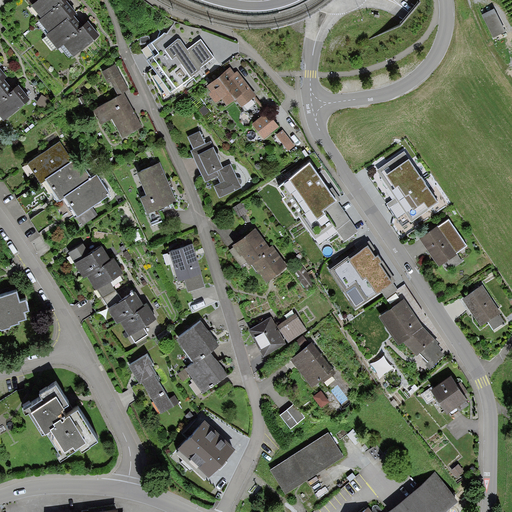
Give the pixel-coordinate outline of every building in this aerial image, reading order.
[(59,0),(39,0),(31,6),(42,19),(59,5),(62,3),(59,0)] [(42,19),(38,22),(47,34),(67,18),(69,17),(59,5),(42,19)] [(505,30),(495,14),(486,19),(496,35),(505,30)] [(47,34),(45,36),(55,48),(61,44),(77,31),(67,18),(47,34)] [(77,31),(61,44),(72,57),(94,40),(83,26),(77,31)] [(178,36),(148,57),(171,89),(216,57),(202,37),(187,48),(178,36)] [(116,65),(102,73),(116,98),(124,93),(130,90),(116,65)] [(228,66),(201,89),(214,103),(221,97),(227,103),(232,98),(241,109),(255,97),(228,66)] [(0,103),(8,97),(0,87),(0,103)] [(8,97),(0,103),(0,116),(4,121),(25,104),(14,92),(8,97)] [(116,98),(93,111),(101,127),(112,121),(123,141),(145,129),(124,93),(116,98)] [(267,115),(254,125),(265,139),(278,128),(267,115)] [(284,130),(276,135),(287,150),(295,144),(284,130)] [(194,150),(191,151),(208,185),(218,180),(221,187),(215,190),(221,200),(243,189),(231,164),(224,167),(212,141),(206,143),(200,131),(187,137),(194,150)] [(61,140),(26,164),(40,183),(45,180),(74,159),(61,140)] [(74,159),(45,180),(60,202),(63,200),(93,179),(78,157),(74,159)] [(159,164),(137,173),(146,194),(140,196),(147,213),(176,200),(159,164)] [(302,166),(280,184),(295,203),(298,201),(305,211),(311,207),(323,223),(338,212),(302,166)] [(407,169),(383,185),(403,214),(427,197),(407,169)] [(93,179),(63,200),(78,219),(91,210),(111,196),(97,176),(93,179)] [(91,210),(78,219),(83,227),(97,217),(91,210)] [(447,220),(421,237),(441,266),(456,255),(455,253),(465,246),(447,220)] [(256,232),(238,245),(253,264),(254,263),(270,250),(256,232)] [(369,242),(329,270),(356,309),(382,292),(387,299),(397,291),(392,284),(396,281),(369,242)] [(82,245),(66,255),(72,264),(88,254),(82,245)] [(88,254),(72,264),(81,279),(85,277),(113,260),(104,245),(88,254)] [(191,246),(169,252),(177,283),(184,281),(187,290),(202,286),(191,246)] [(270,250),(254,263),(268,281),(288,266),(274,248),(270,250)] [(113,260),(85,277),(93,291),(97,289),(120,275),(124,273),(115,259),(113,260)] [(120,275),(97,289),(109,309),(132,295),(120,275)] [(482,284),(462,298),(481,326),(501,312),(482,284)] [(0,328),(1,330),(12,326),(11,324),(20,321),(19,319),(27,317),(25,309),(30,308),(26,298),(20,300),(17,290),(0,294),(0,328)] [(109,309),(108,309),(117,325),(119,323),(145,308),(136,292),(132,295),(109,309)] [(404,299),(379,318),(399,346),(404,342),(417,356),(421,354),(428,362),(425,364),(430,370),(445,355),(440,351),(442,348),(437,344),(439,343),(423,327),(404,299)] [(145,308),(119,323),(128,338),(158,320),(149,305),(145,308)] [(296,314),(278,327),(289,342),(307,329),(296,314)] [(272,317),(249,329),(263,356),(286,344),(272,317)] [(197,321),(175,337),(195,365),(210,354),(218,348),(197,321)] [(312,343),(291,360),(312,387),(321,380),(323,383),(335,373),(312,343)] [(374,359),(380,372),(394,365),(387,352),(374,359)] [(195,365),(184,374),(200,395),(226,376),(210,354),(195,365)] [(148,355),(128,367),(140,387),(142,385),(156,376),(158,375),(152,366),(155,365),(148,355)] [(156,376),(142,385),(161,416),(176,407),(156,376)] [(451,377),(431,391),(447,414),(467,400),(463,395),(468,392),(461,382),(457,385),(451,377)] [(43,430),(46,428),(55,442),(53,444),(62,459),(82,446),(84,449),(101,438),(81,406),(68,414),(64,407),(72,402),(58,381),(42,391),(44,395),(25,408),(28,412),(31,410),(43,430)] [(323,392),(314,399),(322,409),(331,402),(323,392)] [(295,403),(280,415),(291,429),(306,418),(295,403)] [(205,416),(178,444),(209,474),(236,446),(205,416)] [(328,432),(269,472),(285,496),(344,456),(328,432)] [(459,464),(451,471),(457,478),(465,471),(459,464)] [(435,474),(389,511),(444,511),(458,502),(435,474)]
